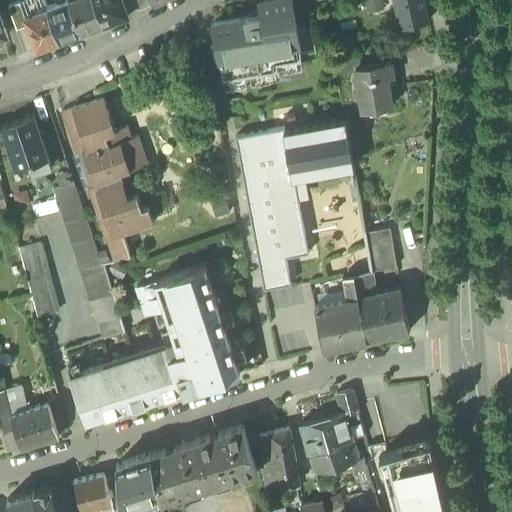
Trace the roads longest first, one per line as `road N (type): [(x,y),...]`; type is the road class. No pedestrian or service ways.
road 1 (residential): [(0,479),(382,368),(468,362)]
road 2 (secondary): [(472,0),(468,362)]
road 3 (residential): [(0,88),(76,64),(195,0)]
road 4 (secondary): [(468,362),(496,511)]
